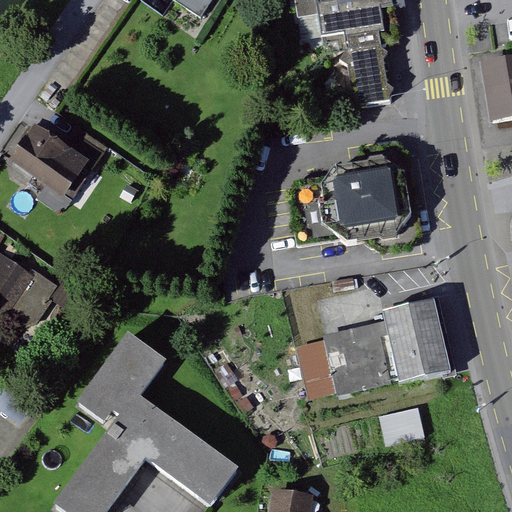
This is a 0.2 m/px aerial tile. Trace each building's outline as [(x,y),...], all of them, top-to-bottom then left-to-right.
[(176,0),(175,6),(207,18),(213,0),(176,0)] [(299,0),(302,16),(324,13),(328,39),(391,31),(388,11),(406,8),(404,0),(299,0)] [(404,102),(396,45),(350,51),(358,108),(404,102)] [(511,61),(474,68),(484,124),(511,118),(511,61)] [(40,124),(20,156),(79,192),(99,161),(40,124)] [(421,241),(407,147),(374,151),(376,161),(342,165),(334,177),(295,183),(304,245),(346,239),(353,244),(387,239),(388,246),(421,241)] [(270,237),(283,236),(281,194),(268,195),(270,237)] [(43,279),(0,251),(0,300),(20,313),(43,279)] [(391,323),(302,346),(317,404),(456,368),(438,297),(388,310),(391,323)] [(62,505),(71,511),(116,511),(153,461),(213,505),(241,466),(147,399),(174,362),(135,333),(86,400),(121,425),(62,505)] [(420,407),(380,417),(388,451),(428,441),(420,407)] [(319,511),(323,495),(281,488),(276,511),(319,511)]
